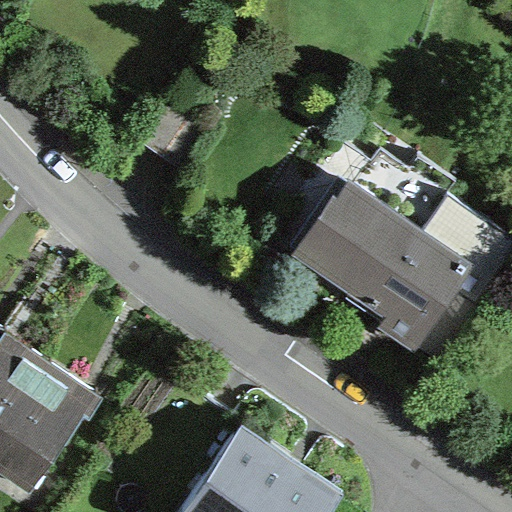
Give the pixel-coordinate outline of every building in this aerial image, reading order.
[(171,89),(139,136),(187,169),(219,122),(171,89)] [(511,246),(511,231),(446,190),(421,225),(355,180),(306,250),(327,265),(387,306),(380,316),(438,355),(511,246)] [(23,335),(5,323),(0,330),(0,428),(51,354),(23,335)] [(70,367),(51,354),(0,428),(0,464),(30,485),(84,406),(96,388),(98,386),(70,367)] [(323,511),(334,497),(254,443),(233,428),(177,511),(323,511)]
